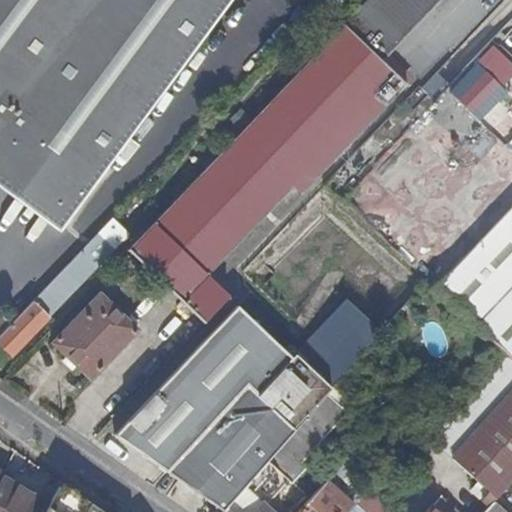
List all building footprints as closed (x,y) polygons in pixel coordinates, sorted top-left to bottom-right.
[(231,0),(0,0),(0,174),(55,215),(66,223),(134,131),(231,0)] [(440,0),(366,0),(241,131),(126,250),(181,302),(207,275),(205,273),(288,186),(266,165),(388,36),(398,45),(440,0)] [(381,62),(389,53),(398,45),(388,36),(266,165),(288,186),(290,188),(297,195),(404,83),(381,62)] [(511,110),(511,60),(495,44),(449,92),(492,132),(511,110)] [(412,75),(389,53),(381,62),(404,83),(412,75)] [(462,143),(477,131),(448,93),(432,105),(462,143)] [(498,347),(511,331),(511,206),(435,288),(498,347)] [(111,219),(97,234),(112,249),(127,233),(111,219)] [(97,234),(96,234),(34,300),(49,315),(112,249),(97,234)] [(202,323),(228,295),(207,275),(181,302),(202,323)] [(139,330),(100,292),(81,313),(84,316),(74,326),(71,323),(52,343),(91,380),(139,330)] [(171,473),(216,511),(225,511),(268,463),(332,390),(384,330),(346,297),(293,358),(258,398),(246,387),(171,473)] [(0,343),(11,354),(49,315),(34,300),(11,323),(0,335),(0,343)] [(257,326),(236,307),(194,356),(215,374),(257,326)] [(0,335),(11,323),(0,312),(0,335)] [(125,433),(171,473),(246,387),(258,398),(293,358),(257,326),(215,374),(194,356),(125,433)] [(511,331),(498,347),(511,360),(511,331)] [(486,505),(511,476),(511,362),(495,347),(457,390),(420,430),(477,482),(469,489),(486,505)] [(332,390),(268,463),(282,475),(347,403),(332,390)] [(430,463),(419,452),(407,466),(418,476),(430,463)] [(268,463),(222,511),(272,511),(264,505),(259,500),(282,475),(268,463)] [(282,475),(259,500),(264,505),(288,479),(282,475)] [(44,511),(49,504),(2,476),(0,480),(0,511),(44,511)] [(103,511),(61,481),(49,504),(44,511),(103,511)] [(345,511),(352,505),(325,481),(296,511),(345,511)] [(387,511),(392,507),(370,486),(352,505),(345,511),(387,511)] [(457,511),(440,496),(424,511),(457,511)] [(476,499),(464,511),(481,511),(485,508),(476,499)] [(506,511),(493,500),(485,508),(481,511),(506,511)]
